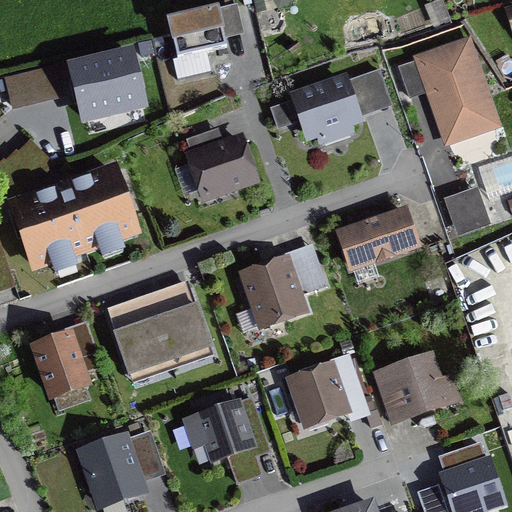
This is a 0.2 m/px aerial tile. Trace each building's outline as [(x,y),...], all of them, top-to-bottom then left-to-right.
[(219,10),(168,23),(177,58),(172,59),(177,79),(210,72),(205,52),(228,46),(224,29),(219,10)] [(493,126),(465,46),(419,62),(447,142),(493,126)] [(85,120),(143,106),(130,54),(111,59),(90,64),(72,69),(85,120)] [(349,134),(346,125),(355,122),(342,84),(295,100),(308,138),(317,135),(320,144),(349,134)] [(190,159),(204,199),(252,182),(238,143),(190,159)] [(52,167),(30,144),(17,156),(16,154),(5,165),(3,163),(0,165),(0,184),(13,198),(25,187),(26,188),(37,178),(39,179),(52,167)] [(34,269),(133,234),(112,173),(13,208),(34,269)] [(477,198),(463,203),(471,225),(485,220),(477,198)] [(414,248),(403,215),(339,237),(351,270),(414,248)] [(0,277),(8,275),(0,251),(0,277)] [(303,314),(285,262),(242,277),(260,329),(303,314)] [(166,318),(155,322),(146,325),(114,336),(128,376),(168,363),(209,349),(195,308),(166,318)] [(51,398),(84,387),(68,339),(35,351),(51,398)] [(390,375),(405,417),(442,404),(428,361),(390,375)] [(325,421),(345,414),(330,369),(289,383),(303,422),(323,415),(325,421)] [(198,419),(213,462),(250,449),(236,406),(198,419)] [(127,441),(86,454),(102,503),(143,489),(131,453),(127,441)] [(481,465),(444,478),(455,511),(482,511),(503,504),(489,463),(481,465)]
